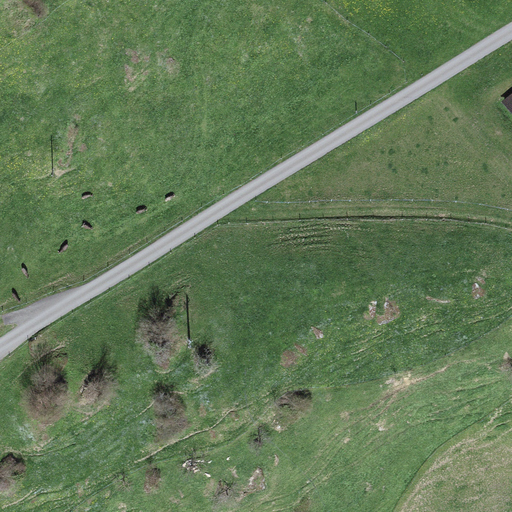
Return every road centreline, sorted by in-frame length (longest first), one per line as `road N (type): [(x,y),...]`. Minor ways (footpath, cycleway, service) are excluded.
road 1 (unclassified): [(511,31),(0,347)]
road 2 (track): [(211,219),(388,214),(511,232)]
